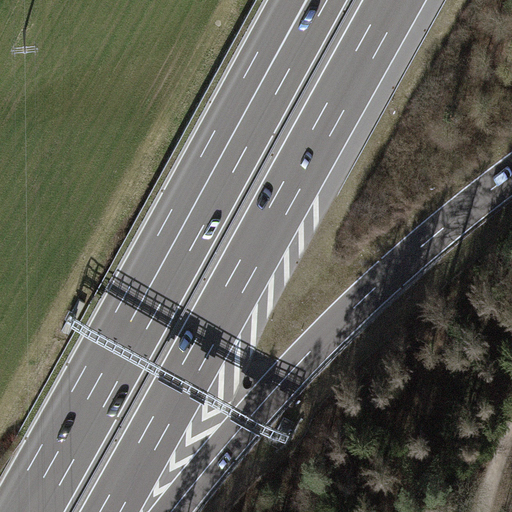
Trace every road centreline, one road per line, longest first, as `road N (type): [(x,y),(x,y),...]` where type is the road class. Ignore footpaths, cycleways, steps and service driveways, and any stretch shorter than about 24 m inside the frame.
road 1 (motorway): [(111,511),(395,0)]
road 2 (motorway): [(317,0),(35,511)]
road 3 (motorway): [(167,511),(360,303),(511,175)]
